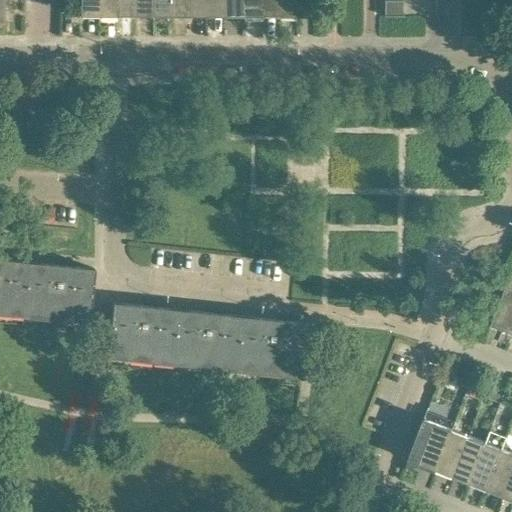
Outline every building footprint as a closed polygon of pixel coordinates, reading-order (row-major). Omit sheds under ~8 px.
[(78,0),(79,16),(98,16),(97,0),(78,0)] [(97,0),(98,16),(116,16),(115,0),(97,0)] [(115,0),(116,16),(134,16),(133,0),(115,0)] [(151,0),(133,0),(134,16),(152,16),(151,0)] [(169,0),(151,0),(152,16),(170,16),(169,0)] [(169,0),(170,16),(188,16),(187,0),(169,0)] [(187,0),(188,16),(206,16),(205,0),(187,0)] [(205,0),(206,16),(224,16),(223,0),(205,0)] [(223,0),(224,16),(242,16),(241,0),(223,0)] [(241,0),(242,16),(260,16),(259,0),(241,0)] [(259,0),(260,16),(278,16),(277,0),(259,0)] [(277,0),(278,16),(296,16),(295,0),(277,0)] [(314,0),(295,0),(296,16),(315,16),(314,0)] [(385,15),(385,16),(405,17),(404,15),(403,15),(403,1),(405,1),(405,0),(404,0),(385,0),(385,1),(387,1),(387,15),(385,15)] [(0,258),(0,313),(3,314),(4,309),(22,311),(22,316),(24,316),(24,312),(30,261),(0,258)] [(86,324),(88,324),(94,268),(30,261),(24,312),(43,314),(43,318),(67,321),(68,316),(87,318),(86,324)] [(492,324),(509,331),(511,323),(511,284),(508,283),(492,324)] [(112,302),(106,357),(108,357),(108,352),(127,354),(127,358),(152,361),(152,356),(171,358),(171,363),(177,309),(112,302)] [(235,370),(236,370),(242,316),(177,309),(171,363),(172,363),(173,359),(192,361),(191,365),(216,368),(216,363),(235,365),(235,370)] [(242,316),(236,370),(237,370),(237,366),(256,368),(256,372),(280,375),(281,370),(300,372),(299,378),(301,378),(307,323),(242,316)] [(470,395),(482,399),(486,387),(475,383),(470,395)] [(409,460),(436,470),(452,429),(424,418),(408,459),(409,460)] [(453,477),(469,435),(452,429),(436,470),(453,477)] [(487,490),(503,448),(507,437),(490,431),(486,442),(470,483),(487,490)] [(453,477),(470,483),(486,442),(469,435),(453,477)] [(503,496),(511,474),(511,451),(503,448),(487,490),(503,496)]
